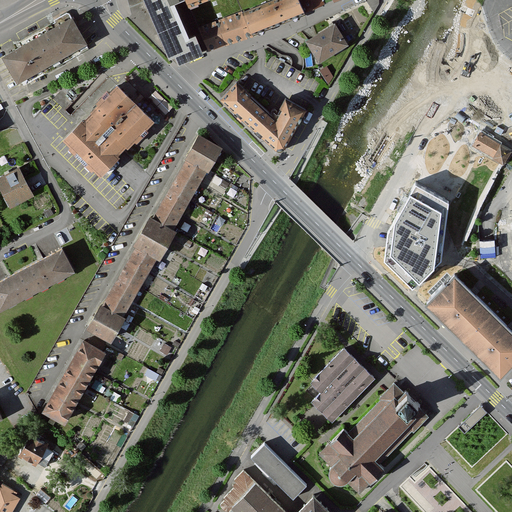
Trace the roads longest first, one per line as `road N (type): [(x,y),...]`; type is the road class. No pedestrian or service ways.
road 1 (residential): [(93,511),(274,181)]
road 2 (residential): [(353,259),(202,511)]
road 3 (tertiary): [(353,259),(510,414)]
road 4 (residential): [(274,181),(387,0)]
road 5 (residential): [(173,82),(348,0)]
road 6 (residential): [(437,115),(353,259)]
road 7 (tertiary): [(173,82),(274,181)]
road 8 (residential): [(490,0),(437,115)]
